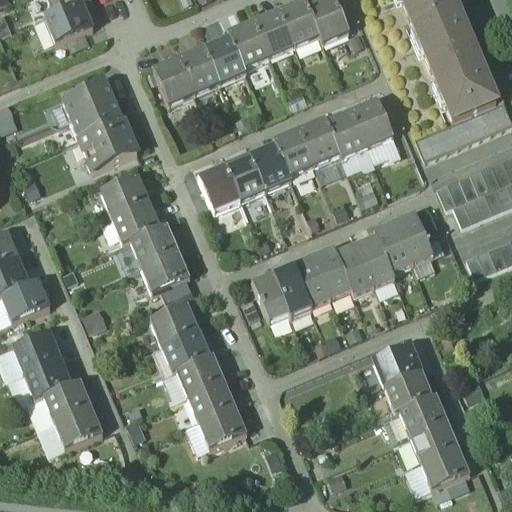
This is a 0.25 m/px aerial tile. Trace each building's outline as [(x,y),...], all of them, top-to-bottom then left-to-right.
[(44,0),(53,22),(81,11),(91,7),(88,0),(44,0)] [(451,9),(447,0),(396,0),(408,26),(451,9)] [(333,5),(307,16),(320,47),(322,53),(348,42),(333,5)] [(304,9),(278,19),(294,57),(320,47),(307,16),(304,9)] [(451,9),(408,26),(430,78),(473,61),(451,9)] [(53,22),(44,26),(55,52),(92,37),(81,11),(53,22)] [(278,19),(253,30),(269,68),(294,57),(278,19)] [(253,30),(228,41),(229,44),(243,78),(269,68),(253,30)] [(229,44),(204,55),(219,92),(245,82),(243,78),(229,44)] [(204,55),(178,66),(194,103),(219,92),(204,55)] [(473,61),(430,78),(452,131),(495,113),(473,61)] [(194,103),(178,66),(153,76),(169,114),(194,103)] [(106,91),(62,110),(70,129),(114,111),(106,91)] [(377,110),(351,121),(367,158),(392,147),(377,110)] [(452,131),(447,134),(457,156),(511,132),(503,110),(452,131)] [(9,111),(0,114),(0,140),(0,141),(17,134),(9,111)] [(114,111),(70,129),(78,148),(122,129),(114,111)] [(351,121),(326,131),(340,165),(341,169),(367,158),(351,121)] [(324,128),(298,138),(314,176),(340,165),(326,131),(324,128)] [(122,129),(78,148),(91,180),(136,161),(123,129),(122,129)] [(447,134),(437,138),(446,161),(457,156),(447,134)] [(314,176),(298,138),(273,148),(275,152),(289,186),(314,176)] [(437,138),(414,148),(424,170),(446,161),(437,138)] [(275,152),(249,163),(265,200),(290,190),(289,186),(275,152)] [(217,161),(193,170),(198,183),(222,174),(217,161)] [(249,163),(224,174),(240,211),(265,200),(249,163)] [(511,165),(502,169),(511,190),(511,189),(511,165)] [(511,190),(502,169),(491,174),(500,195),(505,193),(511,190)] [(224,174),(198,185),(213,222),(240,211),(224,174)] [(500,195),(491,174),(480,179),(489,199),(495,197),(500,195)] [(489,199),(480,179),(469,183),(478,204),(484,202),(489,199)] [(478,204),(469,183),(458,188),(467,209),(474,206),(478,204)] [(138,186),(100,202),(111,228),(149,212),(138,186)] [(458,188),(447,193),(456,213),(464,210),(467,209),(458,188)] [(447,193),(436,197),(445,218),(454,214),(456,213),(447,193)] [(500,195),(495,197),(503,217),(511,213),(511,208),(505,193),(500,195)] [(489,199),(484,202),(493,222),(503,217),(495,197),(489,199)] [(377,210),(372,199),(358,205),(363,216),(377,210)] [(478,204),(474,206),(482,226),(493,222),(484,202),(478,204)] [(467,209),(464,210),(473,230),(482,226),(474,206),(467,209)] [(473,230),(464,210),(456,213),(454,214),(462,235),(473,230)] [(149,212),(111,228),(122,254),(130,251),(160,238),(149,212)] [(438,247),(425,218),(414,222),(428,254),(430,253),(429,251),(438,247)] [(428,254),(414,222),(393,231),(412,274),(432,266),(428,254)] [(393,231),(382,236),(385,243),(376,247),(378,252),(391,283),(412,274),(393,231)] [(160,238),(130,251),(141,277),(178,261),(167,235),(160,238)] [(7,242),(0,244),(0,275),(18,268),(7,242)] [(511,271),(511,253),(510,248),(499,253),(507,273),(511,271)] [(378,252),(369,256),(366,249),(355,254),(373,297),(394,289),(391,283),(378,252)] [(507,273),(499,253),(488,257),(496,278),(507,273)] [(355,254),(335,262),(351,300),(353,306),(373,297),(355,254)] [(333,257),(312,265),(331,309),(351,300),(335,262),(333,257)] [(496,278),(488,257),(477,262),(485,283),(496,278)] [(178,261),(141,277),(152,303),(160,300),(186,289),(190,287),(178,261)] [(485,283),(477,262),(466,266),(474,287),(485,283)] [(331,309),(312,265),(292,274),(294,278),(310,317),(331,309)] [(18,268),(0,275),(0,306),(1,306),(29,294),(18,268)] [(294,278),(273,286),(289,323),(291,327),(311,318),(310,317),(294,278)] [(272,282),(251,291),(268,332),(289,323),(273,286),(272,282)] [(186,289),(160,300),(164,311),(191,300),(186,289)] [(29,294),(1,306),(12,332),(49,317),(38,290),(29,294)] [(191,300),(164,311),(169,322),(188,314),(188,315),(196,312),(191,300)] [(169,322),(150,330),(161,356),(199,340),(188,315),(188,314),(169,322)] [(199,340),(161,356),(172,382),(175,381),(209,366),(199,340)] [(455,358),(448,340),(439,344),(447,362),(455,358)] [(50,342),(12,358),(23,384),(61,369),(50,342)] [(411,355),(373,370),(384,397),(422,381),(411,355)] [(474,374),(470,364),(456,370),(460,380),(474,374)] [(209,366),(175,381),(186,406),(224,391),(213,365),(209,366)] [(61,369),(23,384),(34,410),(43,406),(72,394),(61,369)] [(422,381),(384,397),(395,422),(399,421),(432,407),(422,381)] [(72,394),(43,406),(54,432),(91,416),(81,391),(72,394)] [(224,391),(186,406),(197,432),(235,416),(224,391)] [(466,397),(470,407),(483,402),(479,391),(466,397)] [(432,407),(399,421),(410,447),(447,431),(436,405),(432,407)] [(91,416),(54,432),(65,458),(102,443),(91,416)] [(235,416),(197,432),(209,459),(246,443),(235,416)] [(447,431),(410,447),(420,472),(458,457),(447,431)] [(197,432),(187,437),(198,464),(209,459),(197,432)] [(144,446),(139,433),(129,437),(134,450),(144,446)] [(458,457),(420,472),(432,500),(448,493),(470,484),(458,457)] [(345,493),(340,483),(330,487),(334,498),(345,493)] [(432,500),(437,511),(452,505),(448,493),(432,500)] [(511,511),(511,493),(501,498),(506,511),(511,511)]
